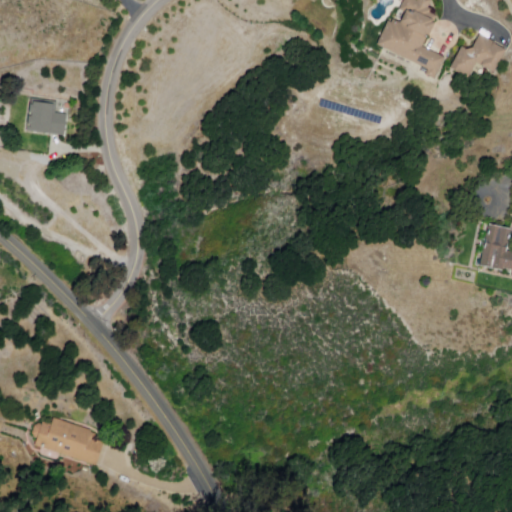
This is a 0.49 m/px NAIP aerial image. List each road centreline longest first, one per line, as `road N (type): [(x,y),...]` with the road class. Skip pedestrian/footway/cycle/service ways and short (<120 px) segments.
road 1 (tertiary): [(222,511),(96,322),(0,232)]
road 2 (residential): [(96,322),(125,298),(144,245),(110,140),(108,98),(124,45),(158,0)]
